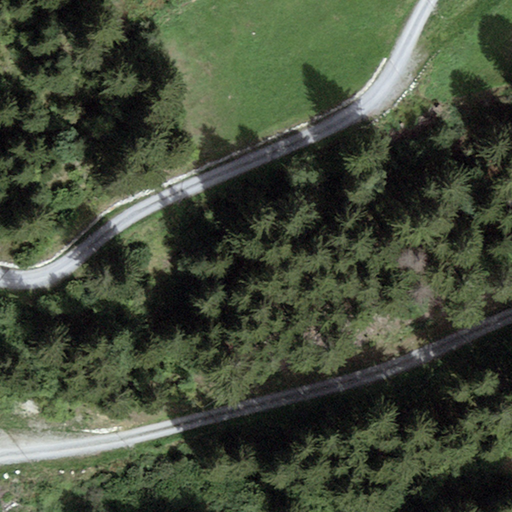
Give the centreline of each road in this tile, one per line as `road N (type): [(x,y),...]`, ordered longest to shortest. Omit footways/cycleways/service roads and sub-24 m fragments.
road 1 (track): [(431,0),(407,58),(376,99),(142,206),(48,279),(0,277)]
road 2 (track): [(0,450),(115,441),(511,338)]
